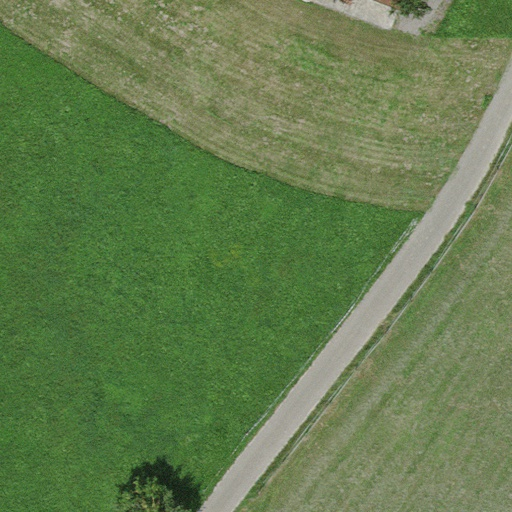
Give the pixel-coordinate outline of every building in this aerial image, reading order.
[(128,177),(159,116),(105,88),(74,149),(128,177)] [(378,195),(396,144),(341,125),(323,175),(378,195)] [(300,211),(271,261),(321,290),(350,240),(300,211)] [(104,232),(84,285),(139,306),(160,254),(104,232)] [(216,315),(214,367),(270,369),(272,317),(216,315)]
